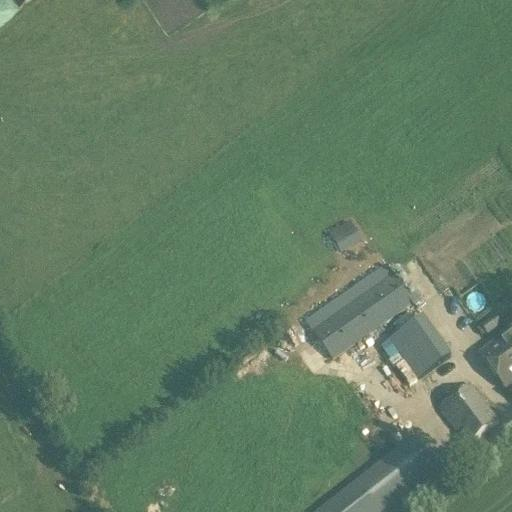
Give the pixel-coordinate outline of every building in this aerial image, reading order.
[(350,224),(329,237),(340,256),(362,242),(350,224)] [(393,277),(312,334),(333,363),(413,307),(393,277)] [(495,317),(480,328),(487,338),(502,327),(495,317)] [(424,318),(389,343),(417,383),(452,358),(424,318)] [(511,333),(480,356),(504,391),(505,390),(511,400),(511,333)] [(470,386),(438,409),(467,449),(499,424),(470,386)] [(415,437),(317,511),(385,511),(440,470),(415,437)]
